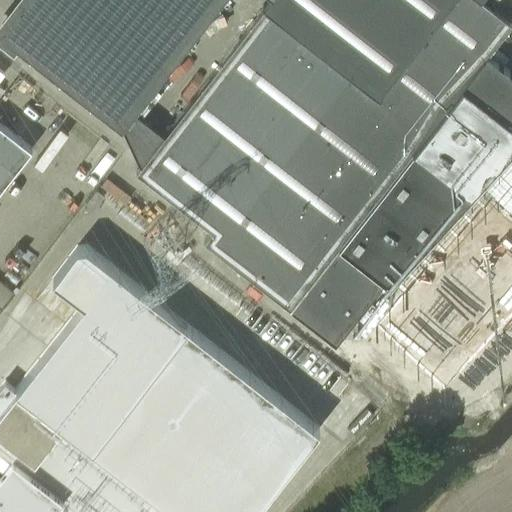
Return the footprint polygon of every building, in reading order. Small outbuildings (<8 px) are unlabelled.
[(211,230),(203,240),(334,343),(384,279),(388,283),(511,149),(511,73),(486,54),(511,23),(480,0),(20,0),(1,25),(2,37),(121,130),(122,129),(140,164),(135,170),(211,230)] [(0,187),(31,148),(0,123),(0,187)] [(95,189),(85,202),(93,208),(103,195),(95,189)] [(252,511),(318,429),(85,246),(76,247),(52,277),(83,302),(14,389),(4,381),(0,386),(0,448),(10,456),(0,468),(0,498),(1,499),(0,499),(0,511),(252,511)] [(439,374),(472,335),(511,370),(511,267),(428,364),(439,374)] [(0,302),(3,304),(15,285),(0,275),(0,302)]
